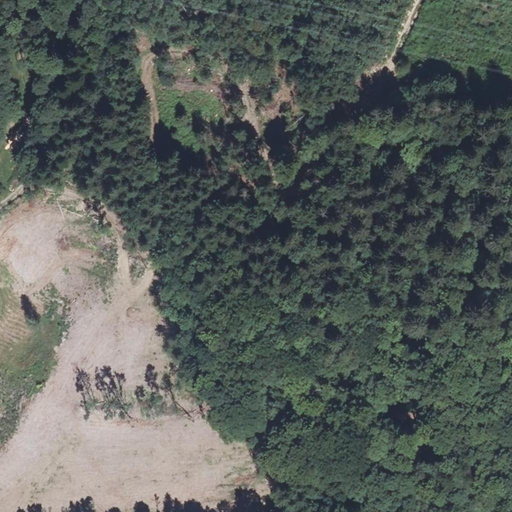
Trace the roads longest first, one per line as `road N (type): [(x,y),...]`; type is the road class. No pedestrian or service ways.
road 1 (track): [(268,207),(252,125),(222,64),(192,54),(155,56),(144,70),(154,112),(147,164)]
road 2 (track): [(420,0),(372,118),(345,159),(311,193),(268,207)]
road 3 (track): [(42,0),(0,180)]
